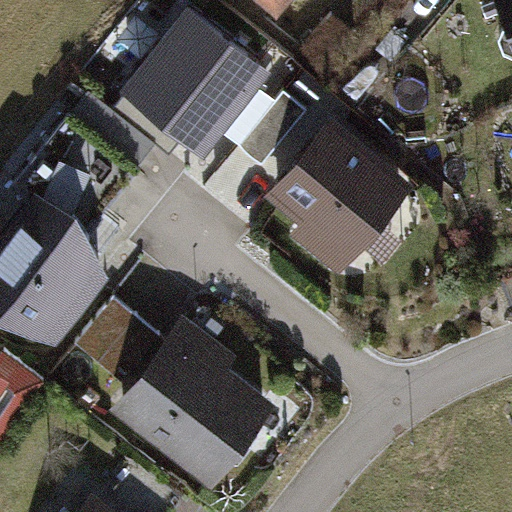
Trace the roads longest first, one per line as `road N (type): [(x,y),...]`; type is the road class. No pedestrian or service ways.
road 1 (residential): [(397,398),(197,238)]
road 2 (residential): [(397,398),(304,511)]
road 3 (residential): [(511,349),(397,398)]
